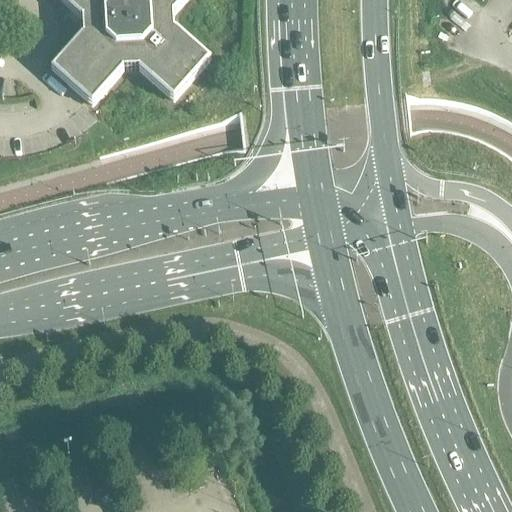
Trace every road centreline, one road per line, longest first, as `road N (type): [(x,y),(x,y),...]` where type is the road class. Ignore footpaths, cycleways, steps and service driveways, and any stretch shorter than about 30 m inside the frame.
road 1 (secondary): [(0,321),(326,247)]
road 2 (secondary): [(314,189),(0,258)]
road 3 (trunk): [(495,511),(456,429),(399,230)]
road 4 (trunk): [(326,247),(353,349),(416,511)]
road 5 (trunk): [(294,0),(314,189)]
road 6 (trunk): [(388,172),(372,0)]
road 7 (unclassified): [(511,225),(470,194),(388,172)]
road 8 (unclassified): [(399,230),(461,226),(511,258)]
road 9 (unknown): [(20,72),(42,62),(50,27),(19,5),(0,8)]
